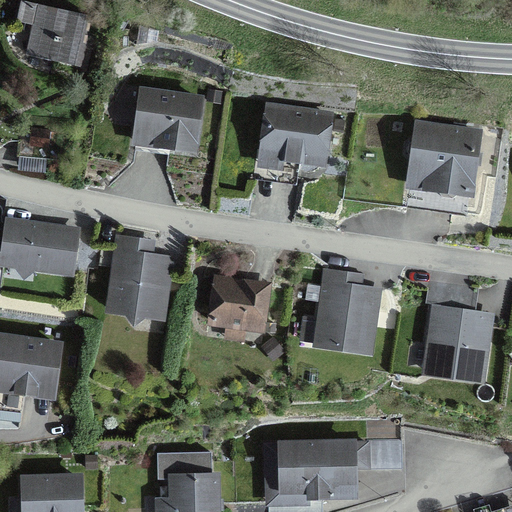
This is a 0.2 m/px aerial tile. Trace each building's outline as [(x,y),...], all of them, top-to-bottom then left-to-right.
[(92,19),(40,7),(28,54),(81,67),(92,19)] [(200,100),(143,92),(135,149),(169,153),(170,146),(193,149),(200,100)] [(269,107),(261,164),(288,168),(289,161),(300,162),(301,155),(323,158),(329,116),(269,107)] [(478,134),(418,125),(416,138),(409,144),(407,152),(413,160),(407,205),(467,213),(478,134)] [(46,159),(48,144),(17,142),(16,156),(46,159)] [(70,271),(76,231),(9,222),(3,262),(17,264),(24,273),(33,266),(70,271)] [(110,310),(126,312),(134,322),(145,314),(161,317),(169,259),(101,250),(99,265),(116,268),(110,310)] [(211,322),(261,328),(267,286),(217,279),(211,322)] [(426,303),(436,304),(426,371),(481,379),(490,317),(466,314),(470,286),(429,281),(426,303)] [(306,298),(323,301),(317,344),(369,351),(377,292),(308,282),(306,298)] [(59,345),(0,337),(0,382),(18,385),(17,390),(34,393),(35,388),(53,390),(59,345)] [(327,496),(327,492),(353,492),(353,467),(368,466),(367,442),(267,445),(268,502),(309,501),(314,497),(327,496)] [(210,452),(162,453),(163,478),(173,478),(173,511),(216,511),(216,476),(211,476),(210,452)] [(79,511),(79,478),(25,479),(25,511),(79,511)]
